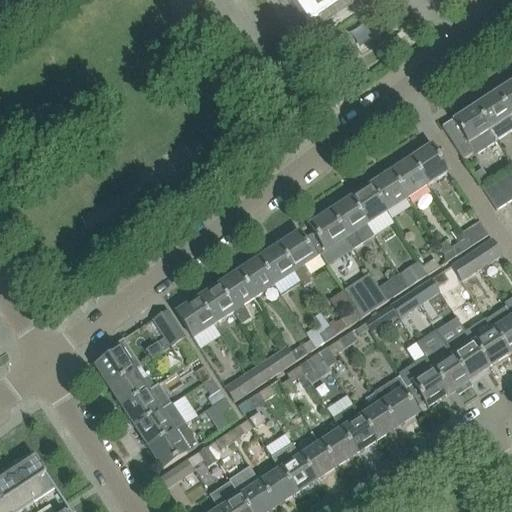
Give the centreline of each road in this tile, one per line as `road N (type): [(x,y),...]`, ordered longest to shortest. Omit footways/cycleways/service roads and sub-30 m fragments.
road 1 (residential): [(44,366),(511,9)]
road 2 (residential): [(333,511),(482,421)]
road 3 (residential): [(132,511),(44,366)]
